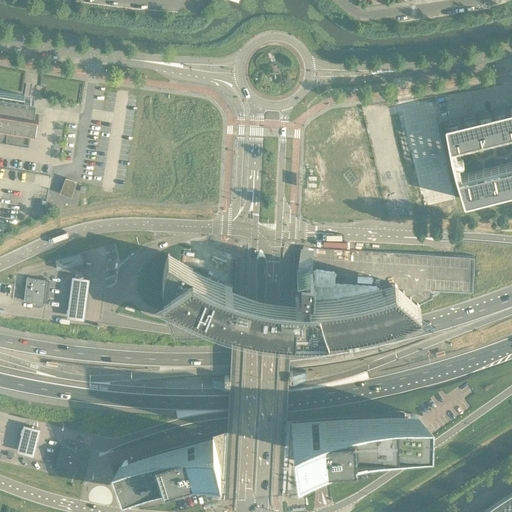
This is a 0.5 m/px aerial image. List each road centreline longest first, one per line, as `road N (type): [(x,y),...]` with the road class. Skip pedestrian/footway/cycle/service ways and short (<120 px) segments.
road 1 (trunk): [(0,380),(133,401),(259,403),(423,373),(511,344)]
road 2 (trunk): [(511,299),(419,330),(295,353),(140,358),(0,339)]
road 3 (tertiary): [(254,228),(240,511)]
road 4 (tertiary): [(259,511),(279,229)]
road 5 (trunk): [(511,239),(279,229)]
road 6 (trunk): [(326,511),(511,389)]
road 7 (trunk): [(197,226),(95,226),(0,262)]
road 8 (trunk): [(204,76),(235,100),(240,151),(232,214),(197,226)]
road 9 (residential): [(477,0),(372,16),(339,0)]
road 10 (tertiary): [(136,61),(0,39)]
road 11 (tertiary): [(279,229),(284,104)]
